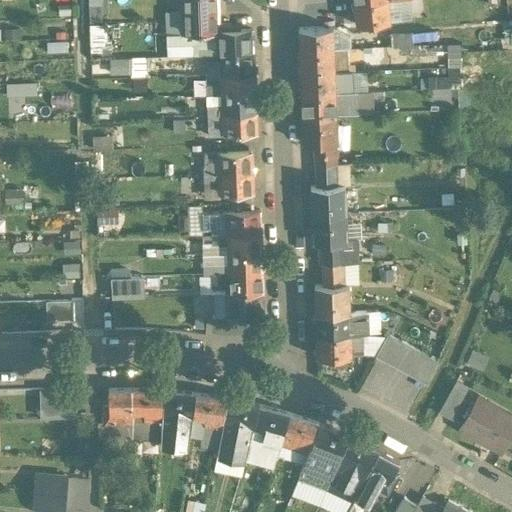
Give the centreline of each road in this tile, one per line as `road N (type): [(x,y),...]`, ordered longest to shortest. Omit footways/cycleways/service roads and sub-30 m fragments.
road 1 (residential): [(267,375),(285,346),(279,0)]
road 2 (residential): [(511,496),(267,375)]
road 3 (residential): [(267,375),(113,359),(0,362)]
